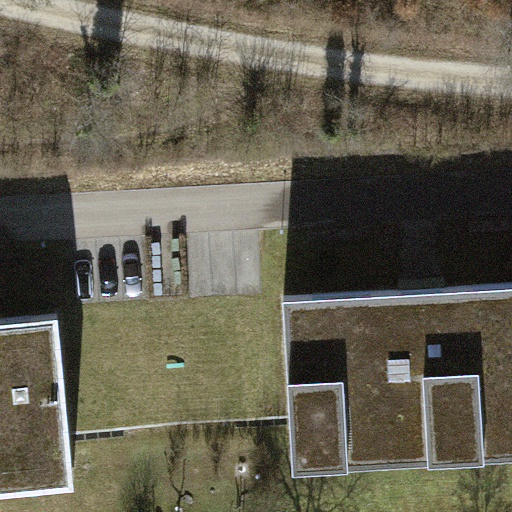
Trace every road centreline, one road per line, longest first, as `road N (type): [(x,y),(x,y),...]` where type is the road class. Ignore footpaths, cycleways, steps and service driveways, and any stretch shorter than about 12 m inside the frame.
road 1 (track): [(511,83),(296,64),(0,0)]
road 2 (residential): [(511,190),(0,223)]
